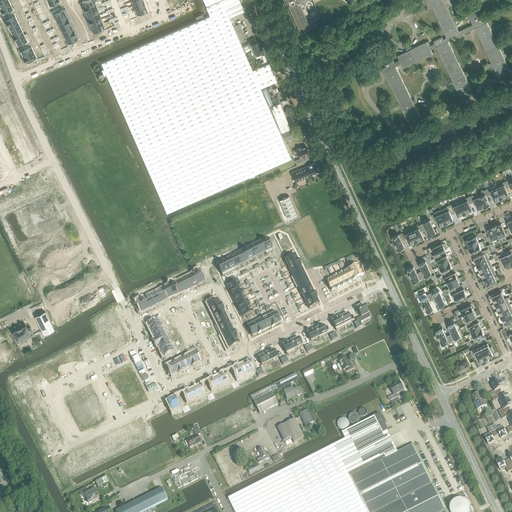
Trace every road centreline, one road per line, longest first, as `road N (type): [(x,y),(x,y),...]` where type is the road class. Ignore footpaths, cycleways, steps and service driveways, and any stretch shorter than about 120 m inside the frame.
road 1 (unclassified): [(419,352),(260,419),(119,494)]
road 2 (tertiary): [(388,283),(289,69)]
road 3 (residential): [(511,79),(483,81),(463,104),(394,128),(365,92),(390,42)]
road 4 (residential): [(146,347),(159,377),(175,386),(330,311)]
road 5 (track): [(373,220),(359,182),(486,117)]
road 6 (residential): [(151,0),(153,20),(15,79)]
road 7 (tertiary): [(496,511),(439,394)]
